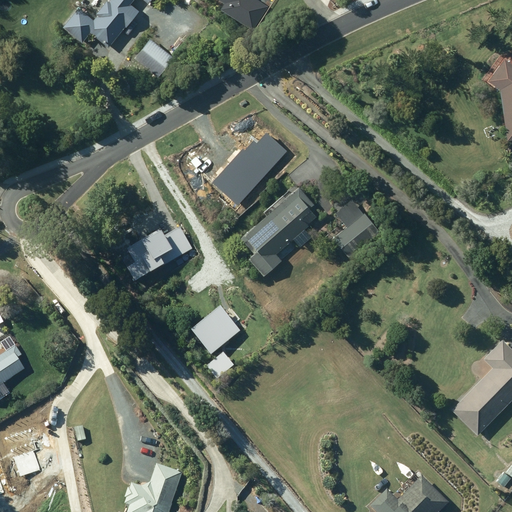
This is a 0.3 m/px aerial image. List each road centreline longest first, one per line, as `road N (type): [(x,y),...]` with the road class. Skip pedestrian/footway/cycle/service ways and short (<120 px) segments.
road 1 (residential): [(399,0),(290,50),(101,160)]
road 2 (residential): [(101,160),(29,229),(8,213),(11,195),(27,183)]
